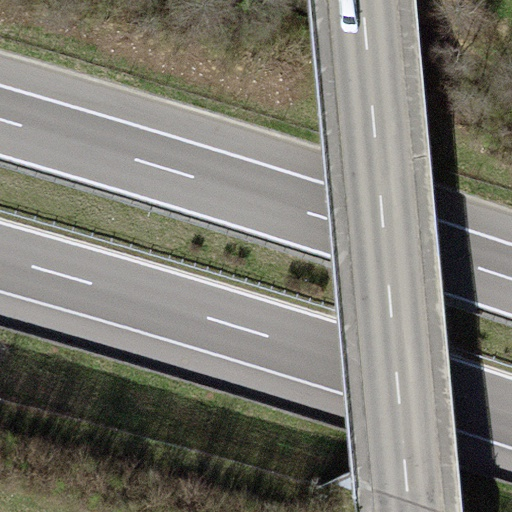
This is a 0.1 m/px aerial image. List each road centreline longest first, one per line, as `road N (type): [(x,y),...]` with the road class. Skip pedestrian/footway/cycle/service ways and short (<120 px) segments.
road 1 (motorway): [(511,280),(0,120)]
road 2 (motorway): [(0,258),(511,410)]
road 3 (secondary): [(360,0),(407,511)]
